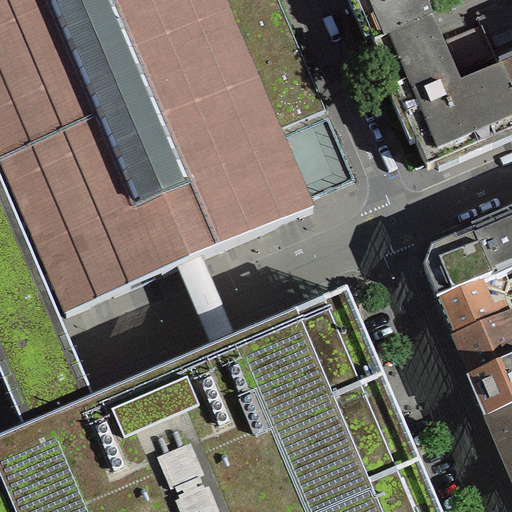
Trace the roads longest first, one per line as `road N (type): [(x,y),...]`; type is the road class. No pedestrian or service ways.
road 1 (residential): [(0,394),(386,230)]
road 2 (residential): [(494,511),(391,273),(386,230)]
road 3 (residential): [(304,0),(382,182),(386,230)]
road 4 (unknown): [(332,66),(494,0)]
road 5 (residential): [(386,230),(511,177)]
